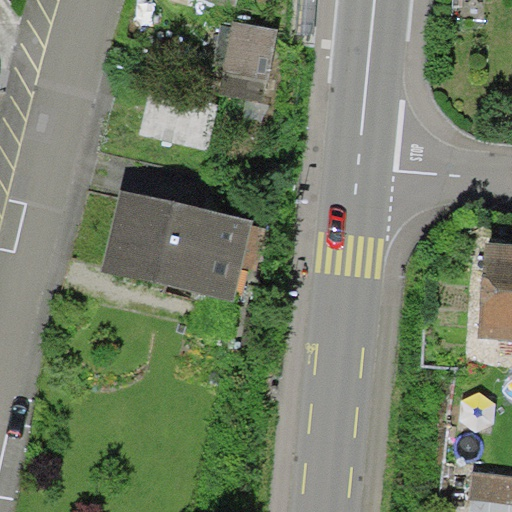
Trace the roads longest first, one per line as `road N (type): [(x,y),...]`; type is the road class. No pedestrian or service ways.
road 1 (tertiary): [(356,163),(321,511)]
road 2 (residential): [(66,0),(0,267)]
road 3 (tertiary): [(372,0),(356,163)]
road 4 (residential): [(356,163),(511,172)]
